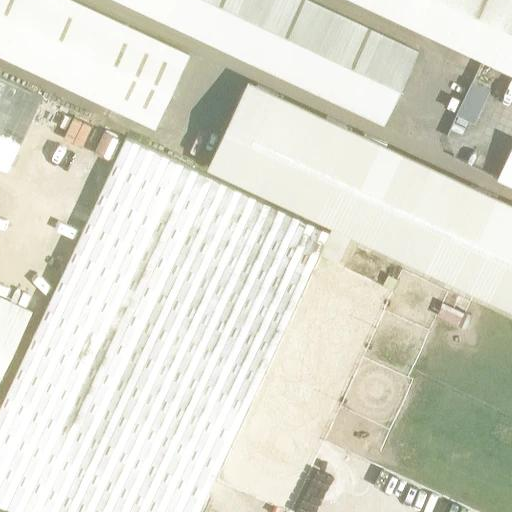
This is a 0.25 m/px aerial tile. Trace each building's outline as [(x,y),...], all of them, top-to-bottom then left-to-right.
[(167,101),(190,53),(190,52),(77,0),(0,0),(0,52),(49,76),(156,126),(167,101)] [(313,0),(124,0),(386,122),(419,49),(313,0)] [(511,0),(356,0),(491,63),(511,72),(511,0)] [(0,74),(0,167),(7,171),(43,95),(0,74)] [(511,201),(248,78),(208,165),(411,260),(511,307),(511,201)] [(475,78),(459,110),(477,119),(492,86),(475,78)] [(126,138),(47,308),(0,407),(0,503),(19,511),(200,511),(250,405),(331,233),(126,138)] [(511,147),(497,178),(511,184),(511,147)] [(0,381),(33,310),(0,294),(0,381)]
